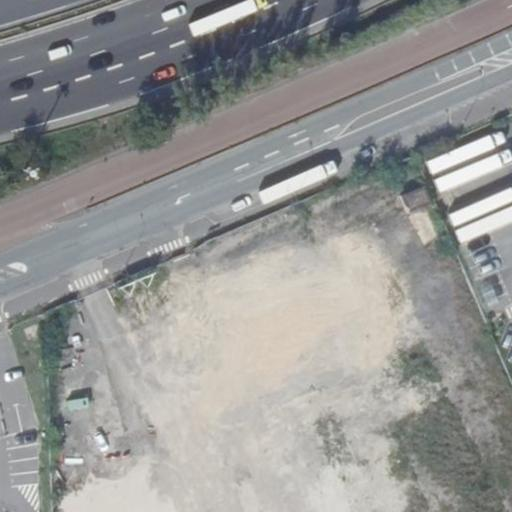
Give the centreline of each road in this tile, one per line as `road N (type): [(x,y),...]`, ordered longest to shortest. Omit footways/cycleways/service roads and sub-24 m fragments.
road 1 (secondary): [(0,273),(511,57)]
road 2 (motorway): [(0,82),(163,39),(259,0)]
